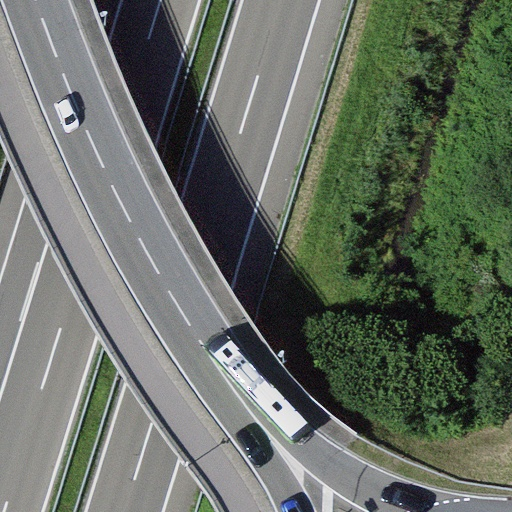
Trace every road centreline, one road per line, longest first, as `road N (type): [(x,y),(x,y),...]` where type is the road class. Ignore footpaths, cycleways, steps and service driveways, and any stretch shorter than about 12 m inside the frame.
road 1 (motorway): [(162,0),(0,511)]
road 2 (motorway): [(124,511),(279,0)]
road 3 (secondary): [(282,454),(166,289),(93,149),(34,0)]
road 4 (secondary): [(398,511),(366,488),(282,454)]
